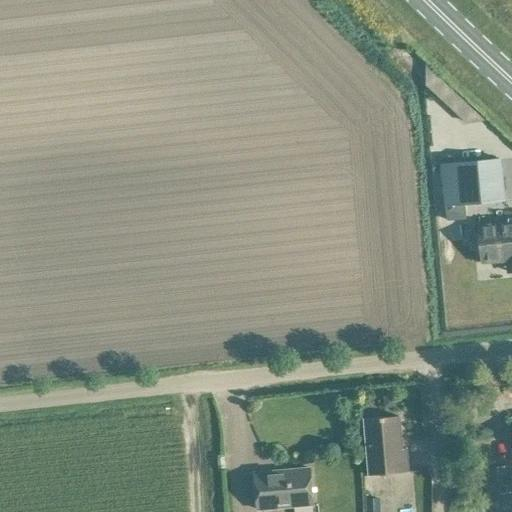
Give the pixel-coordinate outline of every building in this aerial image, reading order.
[(505,200),(501,159),(441,166),(447,221),(467,219),(465,204),(505,200)] [(509,272),(511,271),(511,223),(479,227),(482,263),(507,260),(509,272)] [(365,419),(366,439),(370,476),(408,472),(406,449),(402,449),(399,416),(365,419)] [(488,511),(511,511),(511,482),(510,466),(483,469),(488,511)] [(313,505),(312,489),(310,469),(254,474),(258,510),(313,505)] [(380,511),(381,499),(366,499),(366,511),(380,511)]
